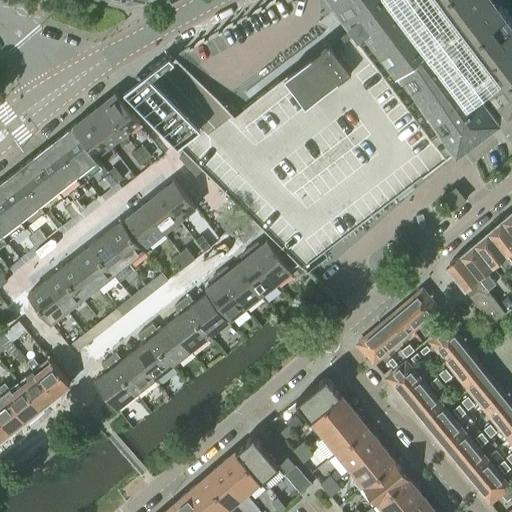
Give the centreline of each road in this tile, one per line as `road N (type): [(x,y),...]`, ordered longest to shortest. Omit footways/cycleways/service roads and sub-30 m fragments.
road 1 (residential): [(173,159),(8,282),(69,367)]
road 2 (residential): [(69,367),(234,238),(173,159)]
road 3 (residential): [(327,341),(126,511)]
road 4 (residential): [(511,182),(327,341)]
road 5 (residential): [(479,511),(327,341)]
road 6 (secondary): [(213,0),(73,82)]
road 7 (residential): [(0,464),(85,396),(69,367)]
